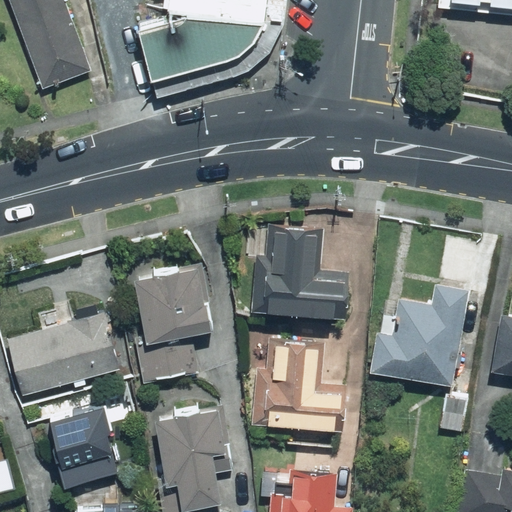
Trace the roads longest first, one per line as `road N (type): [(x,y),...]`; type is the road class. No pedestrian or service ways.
road 1 (primary): [(349,143),(241,146),(0,202)]
road 2 (primary): [(511,169),(349,143)]
road 3 (residential): [(349,143),(361,0)]
